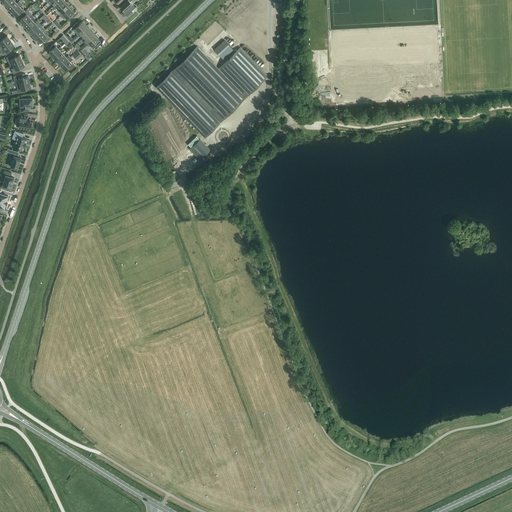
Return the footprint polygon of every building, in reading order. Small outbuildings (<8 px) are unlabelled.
[(7,6),(12,11),(21,2),(19,1),(17,3),(14,0),(7,6)] [(58,9),(66,2),(63,0),(59,0),(54,5),(52,7),(54,9),(56,7),(58,9)] [(127,0),(121,6),(124,10),(123,11),(122,10),(125,16),(136,6),(135,7),(130,1),(131,0),(127,0)] [(20,7),(23,4),(21,2),(12,11),(16,15),(19,13),(21,15),(25,11),(23,8),(22,9),(20,7)] [(66,2),(58,9),(56,11),(58,14),(60,16),(70,7),(66,2)] [(70,7),(60,16),(62,18),(64,15),(66,18),(68,21),(72,17),(70,15),(74,11),(70,7)] [(20,20),(24,24),(33,16),(31,14),(29,16),(27,14),(27,13),(25,11),(21,15),(23,17),(20,20)] [(33,16),(24,24),(28,29),(28,28),(35,23),(32,20),(35,18),(33,16)] [(75,32),(77,34),(84,28),(87,25),(83,21),(79,24),(77,22),(72,26),(75,28),(78,30),(75,32)] [(28,28),(28,29),(32,33),(37,28),(41,25),(39,23),(37,25),(35,23),(28,28)] [(32,33),(36,38),(43,31),(40,29),(43,27),(41,25),(37,28),(32,33)] [(77,34),(79,36),(81,34),(83,37),(91,30),(87,25),(84,28),(77,34)] [(91,30),(83,37),(86,39),(83,41),(85,43),(95,34),(91,30)] [(43,31),(36,38),(40,42),(43,39),(45,41),(50,37),(48,35),(49,34),(47,32),(45,34),(43,31)] [(99,39),(95,34),(85,43),(87,45),(89,43),(91,45),(91,46),(93,48),(97,44),(95,42),(99,39)] [(0,47),(11,40),(7,35),(2,39),(0,37),(0,47)] [(0,47),(0,48),(5,55),(10,51),(9,49),(14,45),(11,40),(0,47)] [(223,60),(233,50),(225,41),(214,51),(223,60)] [(49,52),(53,56),(62,48),(60,46),(58,48),(56,46),(57,45),(54,43),(50,47),(52,49),(49,52)] [(155,86),(205,137),(268,76),(240,47),(218,68),(196,47),(155,86)] [(62,48),(53,56),(57,61),(64,54),(61,51),(64,49),(62,48)] [(82,48),(79,50),(84,57),(88,54),(82,48)] [(73,55),(77,60),(82,55),(78,50),(73,55)] [(22,60),(20,54),(13,57),(12,54),(6,57),(10,65),(13,64),(22,60)] [(61,65),(71,56),(70,56),(68,54),(66,56),(64,54),(57,61),(61,65)] [(72,58),(71,56),(61,65),(65,70),(68,67),(71,69),(75,65),(72,62),(71,63),(70,61),(72,58)] [(13,64),(15,67),(11,68),(14,73),(20,71),(18,68),(25,65),(22,60),(13,64)] [(47,75),(53,83),(56,80),(50,73),(47,75)] [(29,81),(28,75),(21,77),(21,74),(13,76),(14,81),(15,81),(16,84),(29,81)] [(16,84),(18,93),(25,92),(24,89),(31,87),(29,81),(16,84)] [(32,97),(20,98),(20,105),(21,105),(21,111),(29,111),(29,105),(32,105),(32,103),(33,103),(33,99),(32,99),(32,97)] [(26,115),(18,113),(17,123),(19,124),(19,128),(30,130),(30,126),(31,126),(32,125),(32,124),(31,123),(31,121),(27,120),(27,121),(24,120),(24,119),(26,119),(26,115)] [(15,130),(12,138),(16,140),(15,143),(13,142),(12,146),(18,148),(17,149),(21,151),(22,150),(24,146),(25,146),(26,143),(26,142),(27,139),(22,137),(23,134),(15,130)] [(210,149),(199,138),(189,149),(199,160),(210,149)] [(15,154),(10,167),(17,169),(21,158),(17,157),(19,152),(8,148),(7,151),(15,154)] [(0,180),(0,186),(2,187),(3,186),(10,188),(14,177),(10,176),(11,172),(4,170),(3,175),(5,176),(4,182),(0,180)]
